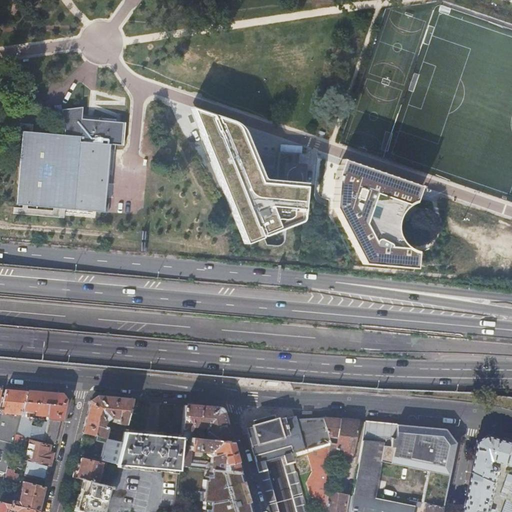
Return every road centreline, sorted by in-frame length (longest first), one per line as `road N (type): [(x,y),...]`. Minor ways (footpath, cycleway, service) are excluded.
road 1 (trunk): [(511,328),(0,283)]
road 2 (trunk): [(0,336),(410,371)]
road 3 (motorway): [(335,283),(0,252)]
road 4 (secondary): [(476,411),(226,394)]
road 5 (motorway): [(511,309),(335,283)]
road 6 (motorway): [(511,299),(335,283)]
road 7 (secondary): [(226,394),(82,374)]
road 8 (residential): [(82,374),(49,511)]
road 9 (residential): [(258,511),(226,394)]
